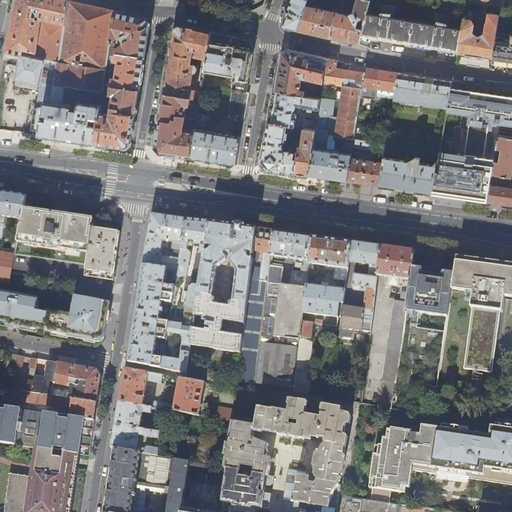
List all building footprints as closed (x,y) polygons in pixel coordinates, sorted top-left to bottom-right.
[(16,0),(13,15),(6,51),(35,58),(57,63),(59,63),(67,0),(16,0)] [(67,0),(59,63),(57,63),(54,85),(53,89),(52,97),(51,103),(44,102),(39,135),(43,136),(67,139),(95,144),(97,130),(100,113),(101,105),(79,102),(78,107),(63,105),(69,64),(106,69),(108,55),(109,48),(110,40),(114,10),(68,0),(67,0)] [(288,27),(296,29),(297,29),(306,5),(307,0),(292,0),(289,8),(284,23),(284,24),(284,25),(285,26),(286,27),(288,27)] [(329,37),(359,44),(361,35),(363,29),(357,27),(359,21),(363,18),(365,19),(367,14),(370,0),(356,0),(353,13),(352,13),(350,14),(350,15),(306,5),(297,29),(329,37)] [(422,45),(458,51),(462,29),(446,27),(448,16),(436,13),(435,19),(435,20),(436,21),(438,22),(437,25),(390,17),(390,13),(391,14),(394,12),(395,11),(395,6),(383,5),(380,16),(367,14),(365,19),(363,29),(361,35),(422,45)] [(146,17),(114,10),(110,40),(113,41),(119,37),(121,38),(124,41),(124,44),(120,43),(119,44),(120,46),(116,49),(109,48),(108,55),(115,56),(116,56),(116,53),(145,56),(147,41),(150,24),(146,17)] [(496,40),(501,15),(489,13),(488,20),(486,24),(485,32),(481,35),(476,34),(473,32),(474,22),(471,18),(464,17),(462,29),(458,51),(494,58),(496,40)] [(172,43),(170,54),(192,58),(193,51),(195,50),(194,55),(202,57),(201,66),(205,67),(206,60),(211,32),(181,25),(174,30),(172,43)] [(230,45),(231,36),(211,32),(206,60),(205,67),(202,85),(211,86),(210,72),(234,76),(232,90),(246,92),(247,91),(250,70),(253,54),(249,48),(230,45)] [(511,34),(498,33),(496,40),(494,58),(493,64),(511,66),(511,34)] [(324,81),(327,58),(288,49),(281,53),(278,70),(275,90),(303,95),(307,96),(308,91),(299,89),(303,72),(306,73),(305,77),(324,81)] [(35,58),(6,51),(4,58),(19,61),(15,79),(17,80),(16,84),(17,85),(35,89),(37,88),(38,84),(40,85),(40,83),(41,83),(54,85),(57,63),(35,58)] [(142,73),(145,56),(116,53),(116,56),(115,56),(115,60),(119,61),(116,78),(105,76),(104,80),(104,85),(139,90),(142,73)] [(167,75),(164,93),(200,99),(201,91),(191,89),(193,73),(195,73),(197,71),(197,70),(198,68),(197,67),(197,66),(196,65),(195,64),(191,63),(192,58),(170,54),(167,75)] [(361,96),(365,67),(351,64),(350,70),(337,68),(337,60),(328,58),(327,58),(324,81),(323,88),(326,88),(326,83),(343,86),(341,104),(334,103),(331,99),(321,98),(321,99),(319,109),(319,112),(317,122),(316,129),(328,130),(328,134),(335,135),(345,137),(354,138),(355,131),(361,96)] [(105,76),(106,69),(69,64),(63,105),(78,107),(79,102),(101,105),(102,99),(102,93),(104,85),(104,80),(105,76)] [(395,92),(399,73),(389,71),(374,69),(365,67),(361,96),(362,97),(374,99),(376,99),(377,89),(395,92)] [(453,82),(416,76),(399,73),(395,92),(394,99),(448,108),(451,89),(453,82)] [(53,89),(54,85),(41,83),(38,101),(44,102),(44,98),(46,96),(52,97),(53,89)] [(97,130),(95,144),(125,148),(131,144),(135,118),(139,90),(104,85),(102,93),(114,94),(111,114),(100,113),(97,130)] [(438,162),(432,193),(487,201),(494,160),(483,158),(489,124),(511,126),(511,97),(485,93),(462,90),(451,89),(448,108),(447,113),(468,116),(463,154),(440,151),(438,162)] [(195,129),(190,157),(194,158),(216,161),(237,164),(250,91),(247,91),(246,92),(232,90),(228,118),(232,119),(230,128),(231,128),(230,130),(233,131),(232,135),(195,129)] [(303,95),(275,90),(272,105),(269,121),(288,125),(295,126),(298,108),(297,108),(297,105),(319,109),(321,99),(307,96),(303,95)] [(160,153),(190,157),(195,129),(195,126),(197,113),(198,107),(200,99),(164,93),(159,122),(155,147),(160,153)] [(33,134),(39,135),(44,102),(43,102),(44,102),(38,101),(37,105),(36,105),(32,130),(33,130),(33,134)] [(303,127),(316,130),(316,129),(317,122),(319,112),(315,111),(313,121),(304,120),(303,127)] [(211,116),(197,113),(195,126),(206,128),(207,122),(210,123),(211,116)] [(292,172),(295,173),(299,149),(301,137),(292,136),(291,148),(286,147),(286,146),(284,144),(286,138),(287,138),(288,132),(286,132),(288,125),(269,121),(265,143),(262,163),(267,169),(292,172)] [(304,174),(309,175),(313,149),(316,130),(303,127),(302,127),(301,137),(299,149),(295,173),(304,174)] [(332,178),(347,181),(351,158),(351,154),(352,148),(354,139),(354,138),(345,137),(342,153),(321,149),(322,140),(328,141),(328,138),(331,138),(334,138),(335,135),(328,134),(328,130),(316,129),(316,130),(313,149),(309,175),(332,178)] [(511,204),(511,187),(502,186),(504,176),(511,177),(511,171),(511,137),(499,136),(497,148),(502,149),(500,161),(494,160),(487,201),(511,204)] [(367,183),(379,185),(384,157),(385,153),(387,144),(354,139),(352,148),(378,152),(377,162),(370,161),(371,158),(367,158),(366,160),(351,158),(347,181),(367,183)] [(262,163),(265,143),(261,165),(267,172),(285,175),(285,171),(267,169),(262,163)] [(422,192),(432,193),(438,162),(435,161),(434,165),(420,163),(421,157),(416,156),(411,159),(410,161),(384,157),(379,185),(422,192)] [(24,209),(27,196),(20,195),(11,194),(0,192),(0,235),(3,236),(5,224),(6,217),(22,220),(24,209)] [(67,215),(24,209),(22,220),(21,227),(21,230),(20,233),(16,254),(87,265),(86,275),(114,279),(118,252),(121,231),(95,228),(95,226),(93,225),(94,219),(67,215)] [(162,248),(182,250),(187,219),(170,216),(151,214),(143,265),(167,269),(167,271),(174,272),(178,273),(180,259),(161,257),(162,248)] [(187,219),(182,250),(180,259),(178,273),(177,276),(187,278),(191,254),(188,249),(189,244),(201,246),(200,252),(199,252),(196,254),(195,264),(194,264),(193,269),(203,270),(205,252),(206,246),(210,222),(200,220),(187,219)] [(211,328),(211,330),(207,329),(206,331),(194,329),(191,345),(219,350),(241,353),(243,337),(222,333),(222,332),(224,332),(225,322),(223,322),(224,320),(245,324),(249,292),(252,267),(253,260),(250,259),(247,256),(248,253),(254,253),(254,251),(253,251),(256,228),(233,225),(210,222),(206,246),(212,247),(212,250),(208,253),(205,252),(203,270),(200,286),(196,316),(204,317),(204,321),(212,322),(212,324),(207,323),(207,327),(211,328)] [(258,229),(256,228),(253,251),(254,251),(264,253),(260,282),(261,282),(259,298),(265,299),(269,266),(271,256),(274,231),(260,229),(258,229)] [(293,234),(274,231),(271,256),(305,261),(304,265),(302,267),(302,268),(301,269),(301,271),(302,272),(303,272),(302,278),(291,276),(290,286),(281,285),(283,268),(269,266),(265,299),(260,345),(263,345),(261,360),(258,382),(255,381),(254,385),(266,387),(267,384),(282,386),(281,390),(293,392),(295,374),(292,374),(295,349),(298,350),(300,338),(302,322),(303,313),(306,285),(308,272),(310,254),(312,236),(293,234)] [(333,239),(312,236),(310,254),(308,272),(313,272),(313,264),(325,266),(325,268),(327,269),(327,266),(334,267),(333,279),(337,280),(347,281),(349,262),(351,242),(333,239)] [(367,244),(351,242),(349,262),(362,264),(362,266),(365,267),(365,264),(369,265),(368,277),(367,277),(368,275),(364,275),(364,276),(353,274),(352,284),(353,290),(365,291),(363,309),(343,306),(340,325),(339,338),(353,340),(355,330),(371,333),(378,276),(381,246),(367,244)] [(398,248),(381,246),(378,276),(389,277),(388,284),(398,286),(399,278),(410,280),(412,267),(414,250),(398,248)] [(0,252),(0,282),(10,285),(16,255),(0,252)] [(500,312),(502,312),(505,297),(511,297),(511,263),(499,262),(498,268),(492,267),(486,266),(487,260),(456,256),(454,273),(451,289),(473,292),(471,307),(473,308),(470,326),(464,369),(492,373),(497,337),(500,312)] [(143,265),(140,290),(174,295),(175,287),(165,285),(167,271),(167,269),(143,265)] [(412,267),(410,280),(408,293),(406,310),(447,316),(451,289),(454,273),(412,267)] [(163,358),(161,368),(187,373),(191,345),(194,329),(196,316),(200,286),(194,285),(190,287),(190,290),(191,290),(190,294),(189,293),(187,303),(186,303),(185,309),(184,309),(182,324),(169,322),(168,331),(167,333),(181,335),(183,338),(181,351),(182,352),(180,360),(163,357),(163,358)] [(345,290),(306,285),(303,313),(338,318),(340,302),(344,303),(345,290)] [(137,307),(134,326),(168,331),(169,322),(160,321),(161,313),(167,314),(168,309),(162,308),(163,302),(172,304),(174,295),(140,290),(137,307)] [(0,321),(2,322),(7,323),(6,326),(8,326),(8,322),(15,324),(14,327),(29,330),(30,327),(59,333),(58,335),(81,340),(99,343),(106,339),(109,322),(105,322),(108,302),(83,298),(83,297),(81,297),(77,315),(65,313),(65,316),(46,313),(47,310),(44,309),(46,299),(1,291),(0,296),(0,321)] [(390,414),(391,409),(394,386),(399,359),(401,343),(406,310),(408,293),(401,292),(399,301),(393,300),(391,315),(384,371),(377,412),(390,414)] [(300,338),(311,339),(313,323),(302,322),(300,338)] [(132,343),(129,362),(161,368),(163,358),(154,357),(156,348),(158,348),(158,344),(156,344),(157,339),(166,340),(167,333),(168,331),(134,326),(132,343)] [(295,374),(293,392),(304,394),(311,339),(300,338),(298,350),(295,374)] [(410,344),(401,343),(399,359),(407,360),(410,344)] [(18,356),(10,354),(8,367),(15,369),(16,364),(16,362),(18,356)] [(39,360),(33,359),(32,360),(30,368),(37,369),(39,360)] [(56,381),(59,363),(54,362),(49,362),(46,379),(56,381)] [(75,399),(98,403),(102,377),(98,371),(81,367),(59,363),(56,381),(55,386),(54,388),(53,392),(52,396),(75,399)] [(239,367),(237,382),(252,385),(254,369),(239,367)] [(150,373),(128,369),(125,368),(119,401),(143,406),(148,381),(162,384),(163,379),(165,379),(166,376),(150,373)] [(13,382),(11,390),(16,390),(32,393),(35,381),(14,377),(13,380),(13,382)] [(46,395),(52,396),(53,392),(54,388),(55,386),(56,381),(46,379),(35,377),(35,381),(32,393),(46,395)] [(206,383),(181,378),(176,411),(200,416),(206,383)] [(0,406),(8,408),(10,399),(11,390),(8,389),(0,387),(0,406)] [(81,419),(96,421),(98,403),(75,399),(52,396),(46,395),(32,393),(16,390),(11,390),(10,399),(21,401),(35,403),(40,403),(41,404),(69,408),(68,411),(78,412),(77,418),(81,419)] [(19,409),(21,401),(10,399),(8,408),(17,409),(19,409)] [(317,507),(336,510),(337,507),(336,507),(338,490),(340,481),(346,446),(348,436),(344,435),(346,424),(350,424),(351,417),(350,414),(342,412),(343,408),(323,405),(321,414),(319,417),(307,415),(306,412),(308,402),(290,399),(287,412),(259,407),(256,425),(234,422),(230,445),(228,445),(226,455),(228,456),(226,468),(241,470),(242,466),(256,468),(254,473),(269,475),(272,459),(267,458),(269,445),(259,441),(260,437),(254,437),(255,432),(263,433),(265,432),(275,433),(307,439),(317,441),(317,438),(326,439),(325,442),(318,455),(316,455),(315,461),(314,466),(316,467),(315,469),(316,470),(315,474),(316,477),(310,478),(307,471),(288,469),(283,502),(317,507)] [(117,413),(115,425),(161,433),(164,433),(164,430),(162,430),(162,425),(150,423),(150,426),(141,424),(143,413),(159,415),(159,412),(159,411),(157,410),(158,408),(153,407),(143,406),(119,401),(117,413)] [(154,402),(153,407),(158,408),(171,411),(172,405),(154,402)] [(209,417),(218,419),(233,421),(235,410),(227,408),(226,409),(211,406),(209,417)] [(80,455),(90,456),(91,450),(94,434),(96,421),(81,419),(77,418),(72,417),(71,422),(60,420),(61,416),(19,409),(17,409),(8,408),(7,412),(0,411),(0,442),(0,443),(1,439),(3,439),(2,443),(40,449),(55,451),(56,446),(67,448),(66,453),(80,455)] [(492,427),(491,432),(484,480),(511,484),(511,419),(496,417),(495,425),(491,425),(490,427),(492,427)] [(111,448),(115,449),(158,456),(159,449),(148,447),(146,449),(141,448),(137,447),(139,435),(160,439),(161,433),(115,425),(113,435),(111,448)] [(373,488),(371,500),(390,503),(391,491),(402,492),(402,486),(407,487),(410,487),(412,470),(437,474),(437,473),(455,476),(469,478),(468,478),(484,480),(491,432),(489,432),(489,434),(475,432),(468,431),(458,430),(450,429),(441,427),(422,425),(420,434),(411,433),(412,431),(391,428),(391,430),(390,439),(386,438),(383,438),(382,445),(379,445),(379,446),(377,454),(374,454),(370,479),(374,480),(373,488)] [(161,433),(160,439),(177,443),(179,436),(164,433),(161,433)] [(70,511),(72,501),(80,455),(66,453),(55,451),(40,449),(36,478),(13,475),(7,511),(70,511)] [(181,511),(184,497),(203,500),(209,465),(158,456),(115,449),(111,474),(110,483),(109,491),(105,511),(181,511)] [(226,468),(210,465),(209,465),(203,500),(184,497),(181,511),(336,511),(336,510),(317,507),(283,502),(281,511),(221,511),(224,502),(234,503),(234,505),(251,508),(251,506),(262,507),(262,505),(269,506),(271,494),(264,493),(264,489),(265,485),(270,486),(271,485),(272,485),(273,484),(274,476),(269,475),(254,473),(253,479),(241,477),(242,471),(241,471),(241,470),(226,468)] [(347,497),(344,511),(397,511),(399,504),(390,503),(371,500),(347,497)]
